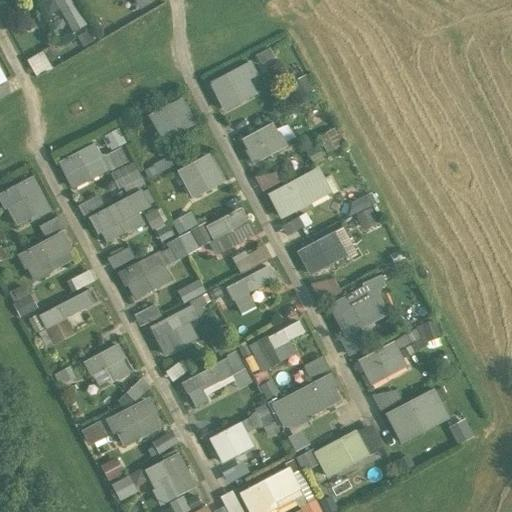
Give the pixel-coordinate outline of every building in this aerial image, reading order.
[(85,24),(71,0),(54,0),(72,31),(85,24)] [(155,0),(134,0),(140,9),(155,0)] [(274,57),(269,48),(255,55),(260,64),(274,57)] [(50,67),(42,52),(29,59),(37,75),(50,67)] [(250,63),(209,83),(223,111),(256,94),(249,79),(256,75),(250,63)] [(313,90),(305,75),(289,84),(297,99),(313,90)] [(0,98),(9,94),(3,82),(0,83),(0,98)] [(194,124),(181,98),(148,115),(161,141),(194,124)] [(252,165),(287,147),(279,133),(277,134),(271,124),(241,140),(247,151),(245,152),(252,165)] [(124,143),(117,129),(104,136),(111,149),(124,143)] [(319,137),(327,151),(338,145),(331,130),(319,137)] [(321,156),(311,136),(301,141),(312,161),(321,156)] [(101,157),(94,144),(58,163),(71,189),(108,170),(109,171),(126,162),(119,148),(101,157)] [(208,154),(177,171),(192,199),(223,183),(208,154)] [(173,165),(168,156),(144,169),(149,178),(173,165)] [(132,163),(111,174),(118,188),(122,187),(126,195),(144,186),(132,163)] [(331,193),(317,167),(267,194),(280,219),(331,193)] [(279,182),(275,174),(255,177),(263,191),(279,182)] [(49,209),(32,176),(0,193),(0,200),(14,227),(49,209)] [(150,207),(141,191),(89,218),(97,235),(100,233),(105,243),(143,223),(138,213),(150,207)] [(103,206),(97,195),(78,206),(84,216),(103,206)] [(369,206),(364,197),(346,205),(351,215),(369,206)] [(205,226),(213,241),(248,222),(240,208),(206,226),(205,226)] [(162,224),(155,209),(145,214),(152,228),(162,224)] [(370,209),(356,215),(363,230),(376,224),(370,209)] [(196,225),(190,212),(172,222),(179,234),(196,225)] [(66,227),(59,215),(39,226),(45,237),(66,227)] [(289,231),(304,223),(300,215),(284,223),(289,231)] [(219,254),(256,234),(249,221),(248,222),(213,241),(212,241),(219,254)] [(205,226),(206,226),(205,223),(190,231),(190,232),(199,248),(212,241),(213,241),(205,226)] [(62,231),(17,255),(31,282),(72,260),(68,252),(72,250),(62,231)] [(174,261),(199,248),(190,232),(165,245),(174,261)] [(346,256),(334,232),(297,252),(310,275),(346,256)] [(240,274),(271,258),(264,245),(233,260),(240,274)] [(133,260),(127,248),(107,259),(113,270),(133,260)] [(159,252),(117,273),(124,287),(126,286),(133,299),(170,281),(162,267),(165,265),(159,252)] [(268,266),(225,288),(232,301),(233,300),(240,313),(254,307),(247,293),(274,279),(268,266)] [(88,272),(67,282),(72,291),(92,281),(88,272)] [(363,287),(328,305),(345,337),(388,313),(378,294),(381,285),(384,283),(379,276),(361,285),(363,287)] [(334,279),(311,284),(320,303),(340,293),(334,279)] [(204,291),(198,281),(178,292),(184,302),(204,291)] [(97,301),(90,289),(39,316),(46,328),(64,319),(97,301)] [(19,316),(36,307),(29,296),(13,304),(19,316)] [(189,302),(191,306),(197,318),(200,315),(203,310),(203,305),(206,304),(202,296),(189,302)] [(160,316),(154,305),(135,315),(140,326),(160,316)] [(191,306),(149,327),(163,355),(197,339),(188,322),(197,318),(191,306)] [(64,319),(46,328),(54,344),(72,334),(64,319)] [(267,336),(248,346),(261,371),(295,353),(288,340),(304,332),(298,322),(268,337),(267,336)] [(392,342),(401,358),(424,346),(415,330),(392,342)] [(401,358),(392,342),(357,361),(371,386),(406,368),(401,358)] [(131,370),(117,344),(83,362),(91,376),(104,369),(110,381),(131,370)] [(212,367),(180,383),(186,395),(187,394),(194,408),(208,401),(202,390),(230,376),(237,389),(250,382),(235,351),(226,356),(226,358),(211,365),(212,367)] [(312,383),(330,374),(321,356),(303,366),(312,383)] [(187,370),(181,360),(165,372),(171,381),(187,370)] [(74,377),(69,367),(53,375),(58,385),(74,377)] [(312,383),(271,404),(282,427),(288,428),(295,428),(311,420),(309,417),(340,401),(333,388),(336,386),(330,374),(312,383)] [(136,398),(151,384),(143,376),(128,390),(136,398)] [(277,392),(271,380),(259,386),(265,398),(277,392)] [(449,418),(433,389),(385,414),(400,443),(449,418)] [(401,400),(396,390),(371,394),(381,411),(401,400)] [(156,412),(148,398),(105,419),(112,434),(116,432),(123,446),(160,427),(153,413),(156,412)] [(253,409),(254,411),(262,428),(273,422),(264,404),(253,409)] [(249,418),(240,423),(245,433),(253,428),(262,428),(254,411),(249,418)] [(471,435),(463,420),(449,428),(457,443),(471,435)] [(106,436),(99,421),(81,431),(88,445),(106,436)] [(278,432),(273,422),(262,428),(267,437),(278,432)] [(245,433),(240,423),(209,439),(222,463),(253,447),(245,433)] [(370,424),(356,432),(368,455),(382,447),(370,424)] [(356,432),(355,430),(313,452),(326,476),(368,455),(356,432)] [(307,444),(301,431),(287,438),(293,451),(307,444)] [(176,441),(171,432),(153,443),(159,452),(176,441)] [(317,463),(310,451),(297,458),(304,471),(317,463)] [(195,486),(177,453),(143,471),(160,504),(195,486)] [(412,466),(407,455),(392,462),(398,473),(412,466)] [(122,472),(116,460),(102,467),(108,479),(122,472)] [(248,473),(243,462),(222,473),(228,483),(248,473)] [(300,488),(288,467),(238,494),(248,511),(267,511),(278,507),(275,502),(300,488)] [(135,492),(127,477),(113,485),(120,499),(135,492)] [(242,511),(231,491),(220,497),(227,511),(242,511)] [(188,511),(190,511),(182,497),(170,503),(174,511),(188,511)] [(332,511),(336,510),(329,497),(319,502),(324,511),(332,511)] [(319,511),(314,500),(299,507),(301,511),(319,511)]
